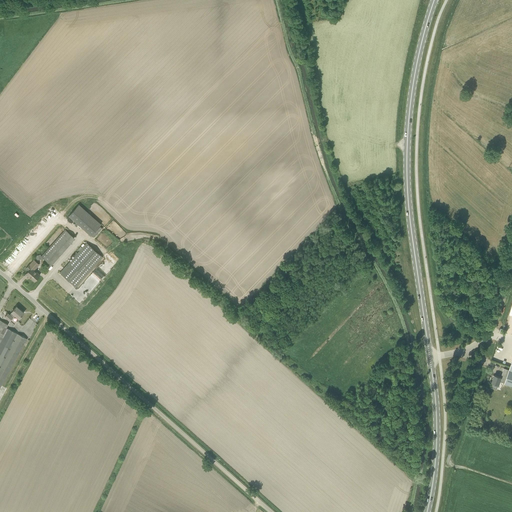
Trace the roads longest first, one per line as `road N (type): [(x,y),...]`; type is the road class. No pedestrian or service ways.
road 1 (secondary): [(434,0),(413,77),(406,147),(436,414),(426,511)]
road 2 (unclassified): [(269,511),(0,272)]
